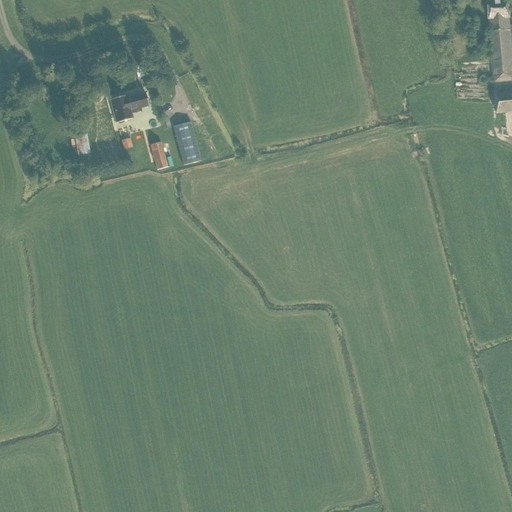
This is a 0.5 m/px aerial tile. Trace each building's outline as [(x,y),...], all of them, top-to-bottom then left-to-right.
[(511,46),(511,38),(511,37),(511,25),(510,26),(509,19),(510,18),(508,1),(487,2),(490,32),(489,32),(497,114),(511,112),(511,46)] [(145,76),(142,64),(133,67),(137,79),(145,76)] [(39,90),(43,102),(51,100),(47,88),(39,90)] [(126,94),(109,98),(116,123),(133,119),(131,111),(149,106),(145,92),(127,97),(126,94)] [(174,127),(184,165),(201,161),(191,122),(174,127)] [(74,137),(77,155),(90,153),(86,134),(74,137)] [(168,167),(161,142),(150,145),(157,170),(168,167)]
